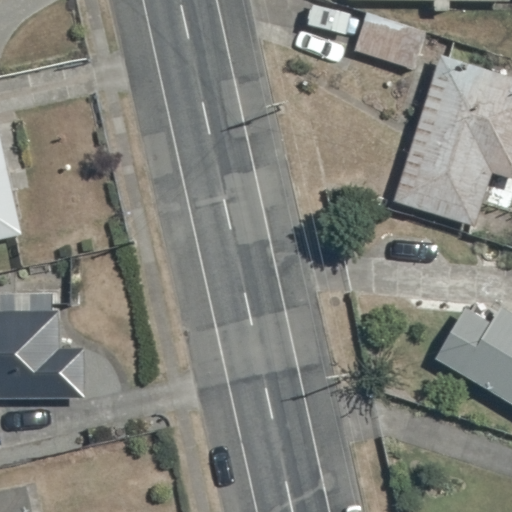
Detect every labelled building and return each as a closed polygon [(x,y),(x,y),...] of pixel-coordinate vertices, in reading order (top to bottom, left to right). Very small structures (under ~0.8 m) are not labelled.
[(511,84),(430,61),(388,202),(467,225),(483,172),(511,180),(511,84)] [(0,240),(28,234),(4,121),(0,121),(0,240)] [(64,288),(9,288),(9,297),(0,296),(0,397),(91,398),(91,346),(64,346),(64,288)] [(511,319),(493,309),(484,324),(456,308),(426,360),(511,409),(511,319)] [(36,511),(34,495),(0,501),(0,511),(36,511)]
